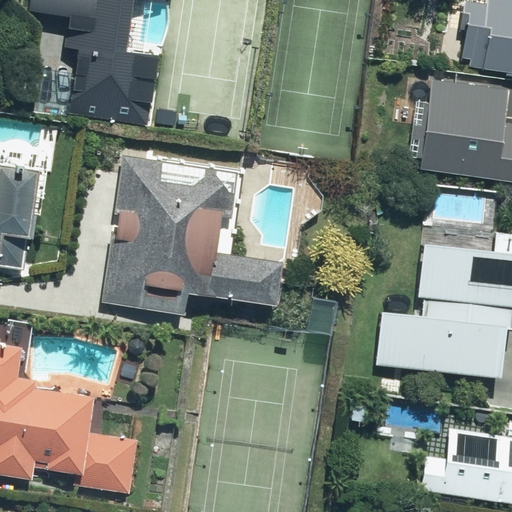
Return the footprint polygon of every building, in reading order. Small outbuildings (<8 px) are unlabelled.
[(68,111),(145,123),(154,62),(121,57),(129,0),(36,0),(35,8),(83,15),(68,111)] [(511,0),(470,0),(469,67),(511,68),(511,0)] [(511,110),(510,110),(511,81),(511,76),(423,71),(417,167),(511,173),(511,110)] [(105,295),(194,308),(200,285),(285,299),(293,243),(262,235),(256,222),(257,202),(272,194),(275,171),(127,149),(105,295)] [(0,181),(0,256),(37,261),(50,159),(4,153),(0,181)] [(511,226),(499,226),(500,192),(423,189),(418,303),(390,302),(387,370),(507,375),(510,302),(511,302),(511,226)] [(28,382),(34,339),(0,335),(0,469),(41,474),(42,466),(77,470),(76,482),(138,490),(145,432),(95,426),(99,391),(28,382)] [(450,454),(430,452),(426,491),(511,499),(511,430),(453,424),(450,454)] [(0,486),(0,511),(1,511),(10,490),(0,486)]
